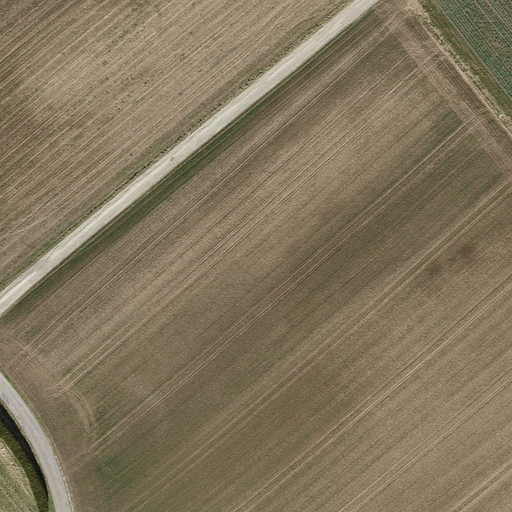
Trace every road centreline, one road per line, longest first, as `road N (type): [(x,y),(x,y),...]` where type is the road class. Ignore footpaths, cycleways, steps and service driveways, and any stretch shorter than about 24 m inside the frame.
road 1 (track): [(371,0),(0,300)]
road 2 (track): [(66,511),(49,454),(0,377)]
road 3 (track): [(416,0),(511,117)]
